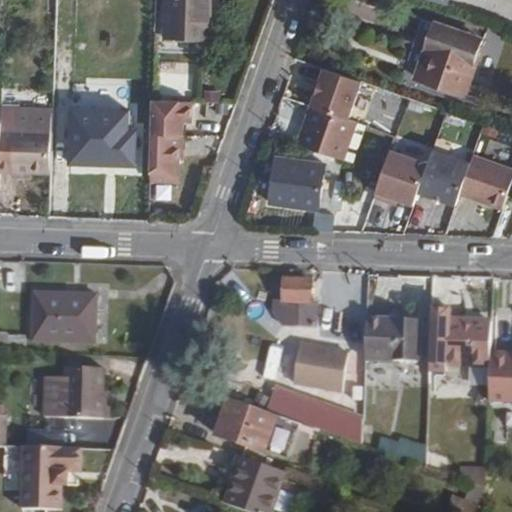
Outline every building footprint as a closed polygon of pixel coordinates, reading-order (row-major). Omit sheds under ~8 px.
[(169,0),(168,40),(208,41),(209,0),(169,0)] [(435,23),(416,78),(467,95),(486,39),(435,23)] [(314,72),(295,151),(344,162),(353,123),(349,121),(358,83),(314,72)] [(154,100),(153,134),(192,135),(192,123),(198,123),(199,101),(154,100)] [(15,107),(13,173),(33,174),(51,175),(53,109),(15,107)] [(72,126),(70,165),(122,167),(122,166),(141,166),(141,130),(123,129),(123,127),(72,126)] [(192,135),(153,134),(151,180),(185,181),(186,153),(191,153),(192,135)] [(441,140),(437,150),(467,164),(471,154),(441,140)] [(385,150),(370,197),(408,209),(423,162),(385,150)] [(511,174),(511,168),(473,156),(470,165),(429,151),(413,196),(452,210),(457,197),(499,212),(511,174)] [(277,157),(270,203),(319,210),(326,164),(277,157)] [(314,230),(329,232),(331,216),(316,214),(314,230)] [(316,325),(316,300),(309,300),(309,275),(276,274),(274,324),(316,325)] [(100,294),(35,292),(33,342),(97,343),(100,294)] [(368,318),(366,361),(393,362),(420,363),(422,320),(368,318)] [(446,366),(492,367),(494,320),(448,319),(446,366)] [(293,343),(290,387),(342,390),(344,345),(293,343)] [(511,351),(493,351),(492,367),(491,403),(511,403),(511,351)] [(105,420),(106,392),(107,368),(66,367),(65,390),(64,418),(105,420)] [(275,382),(265,406),(356,443),(366,418),(275,382)] [(228,398),(216,435),(265,453),(279,416),(269,413),(228,398)] [(54,442),(54,430),(34,429),(34,441),(54,442)] [(425,441),(381,439),(380,456),(424,459),(425,441)] [(85,448),(26,447),(25,476),(24,509),(64,510),(65,485),(70,486),(71,472),(84,472),(85,448)] [(242,456),(225,504),(250,511),(274,511),(288,472),(242,456)] [(460,479),(472,484),(486,488),(487,467),(462,465),(460,479)] [(486,488),(472,484),(467,500),(455,494),(449,507),(460,511),(485,511),(487,489),(486,488)]
